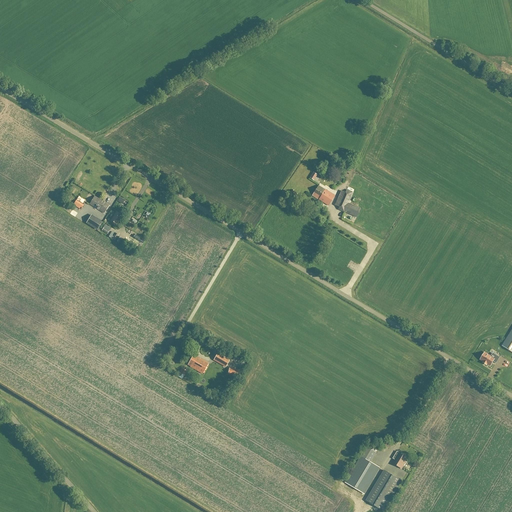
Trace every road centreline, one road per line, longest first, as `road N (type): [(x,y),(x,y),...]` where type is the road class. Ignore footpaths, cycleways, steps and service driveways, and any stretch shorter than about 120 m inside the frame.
road 1 (unclassified): [(511,396),(0,89)]
road 2 (unclassified): [(511,89),(367,0)]
road 3 (tertiary): [(92,511),(0,405)]
